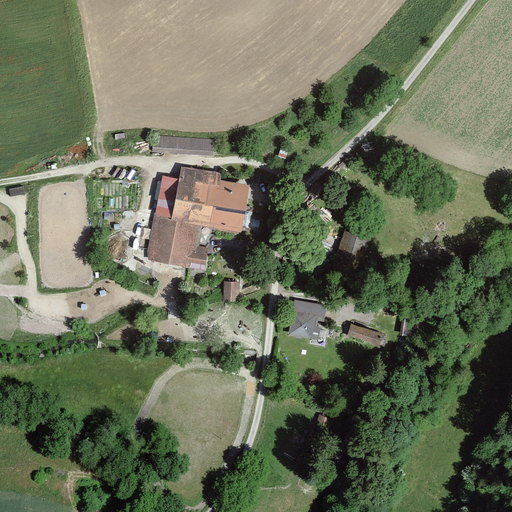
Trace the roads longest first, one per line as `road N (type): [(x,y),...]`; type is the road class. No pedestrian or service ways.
road 1 (unclassified): [(210,511),(242,468),(257,420),(282,225),(473,0)]
road 2 (track): [(0,184),(139,163),(250,163),(308,190)]
road 3 (track): [(159,163),(139,261),(168,271)]
